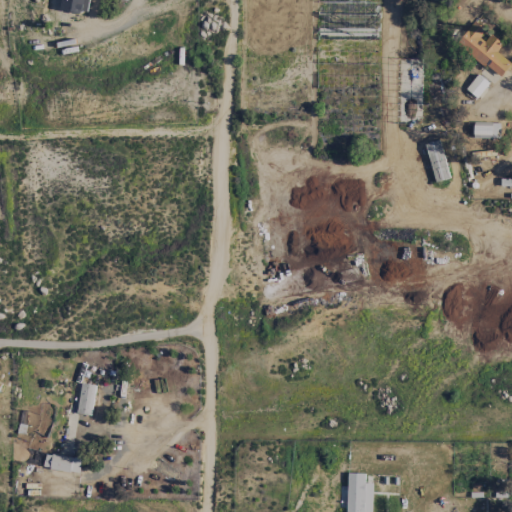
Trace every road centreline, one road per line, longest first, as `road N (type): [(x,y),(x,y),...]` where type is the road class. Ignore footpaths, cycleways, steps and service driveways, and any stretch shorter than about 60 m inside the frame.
road 1 (residential): [(208,511),(208,326),(226,307),(233,0)]
road 2 (residential): [(210,432),(511,430)]
road 3 (residential): [(0,329),(208,326)]
